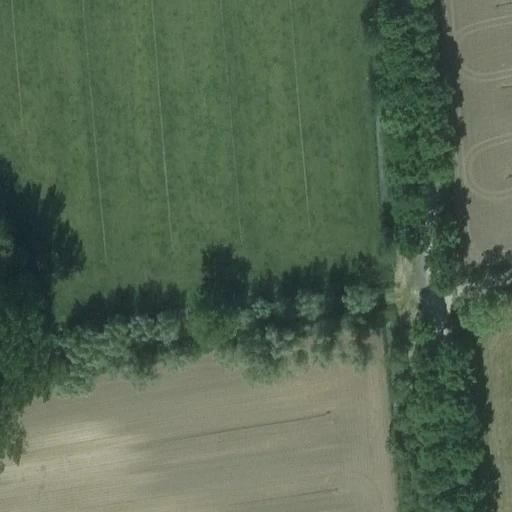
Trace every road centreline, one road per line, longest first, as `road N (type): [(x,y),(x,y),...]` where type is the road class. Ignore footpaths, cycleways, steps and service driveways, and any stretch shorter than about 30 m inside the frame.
road 1 (unclassified): [(455,511),(418,0)]
road 2 (track): [(66,358),(439,304)]
